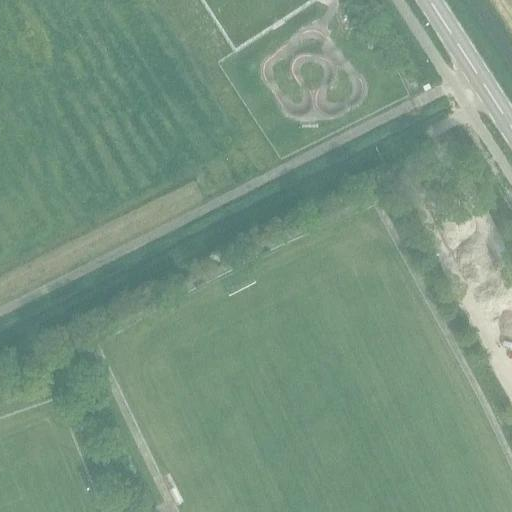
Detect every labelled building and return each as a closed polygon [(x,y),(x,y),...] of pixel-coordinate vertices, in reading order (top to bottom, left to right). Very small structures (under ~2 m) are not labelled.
[(130,0),(115,0),(94,12),(102,26),(135,8),(130,0)] [(78,5),(46,25),(55,39),(86,19),(78,5)] [(141,23),(132,29),(139,40),(167,22),(160,11),(150,18),(149,16),(140,22),(141,23)] [(71,50),(62,56),(69,66),(97,48),(90,37),(80,44),(79,42),(70,48),(71,50)] [(158,51),(149,57),(156,67),(185,49),(178,38),(167,45),(166,43),(157,49),(158,51)] [(20,56),(0,66),(0,84),(27,70),(20,56)] [(175,78),(166,84),(173,95),(202,76),(195,66),(184,73),(183,71),(174,77),(175,78)] [(96,81),(64,99),(72,113),(104,95),(96,81)] [(16,96),(7,101),(12,112),(43,96),(37,85),(26,91),(25,89),(15,94),(16,96)] [(193,104),(184,110),(190,121),(219,103),(212,92),(202,98),(201,97),(192,102),(193,104)] [(110,109),(78,127),(86,141),(118,124),(110,109)] [(31,124),(21,129),(27,140),(57,125),(52,113),(41,119),(40,118),(40,117),(30,122),(31,124)] [(123,130),(114,136),(121,147),(150,128),(143,118),(132,124),(131,123),(122,129),(123,130)] [(202,139),(169,156),(177,171),(210,153),(202,139)] [(164,140),(133,160),(142,174),(173,154),(164,140)] [(45,152),(36,157),(42,169),(72,153),(66,141),(55,147),(54,146),(54,145),(45,150),(45,151),(45,152)] [(60,181),(50,186),(56,197),(87,181),(81,170),(70,176),(69,174),(59,179),(60,179),(60,181)] [(0,208),(15,201),(10,190),(0,194),(0,208)] [(95,196),(62,214),(69,228),(102,211),(95,196)] [(29,213),(0,227),(0,237),(3,244),(37,227),(29,213)]
